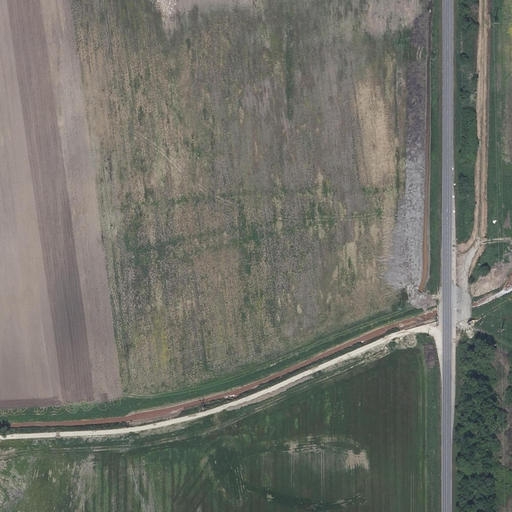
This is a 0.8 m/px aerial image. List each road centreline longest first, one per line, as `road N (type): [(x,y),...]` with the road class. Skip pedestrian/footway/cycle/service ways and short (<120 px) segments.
road 1 (secondary): [(450,0),(448,511)]
road 2 (track): [(448,331),(398,336),(161,424),(0,437)]
road 3 (track): [(511,243),(480,240),(448,319),(511,351)]
